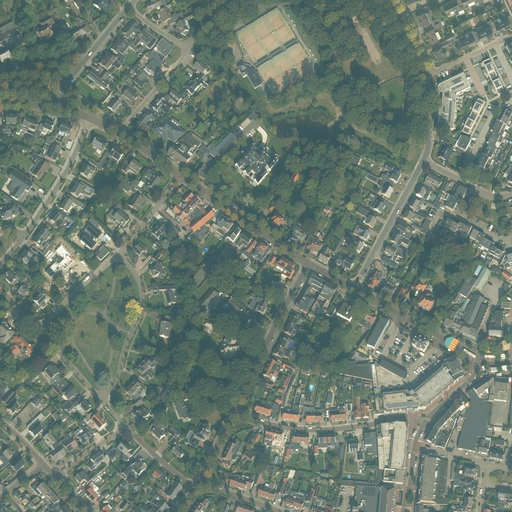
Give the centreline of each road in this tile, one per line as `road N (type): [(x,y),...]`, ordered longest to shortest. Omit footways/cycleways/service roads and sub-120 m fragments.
road 1 (unclassified): [(424,422),(296,429),(231,412)]
road 2 (unclassified): [(119,132),(184,56),(181,45),(128,7)]
road 3 (unclassified): [(231,412),(308,264)]
road 4 (unclassified): [(117,255),(139,283),(141,307),(114,384),(100,399)]
road 5 (tertiary): [(308,264),(180,175)]
road 6 (tertiary): [(480,361),(353,289)]
road 7 (unclassified): [(353,289),(423,161)]
road 8 (unclassified): [(23,236),(59,184),(89,118)]
